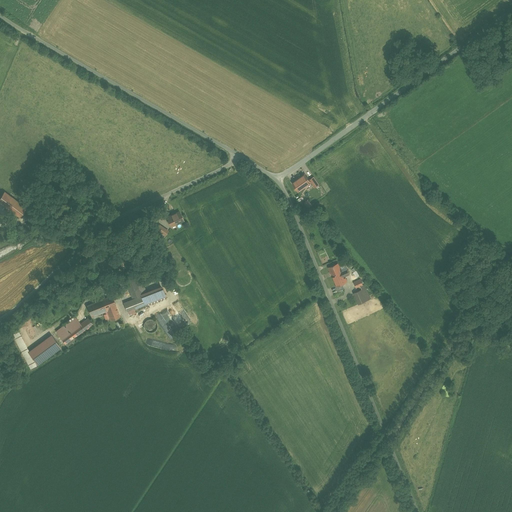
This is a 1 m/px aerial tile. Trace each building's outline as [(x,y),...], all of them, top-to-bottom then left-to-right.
[(311,182),(305,174),(293,183),(299,191),(311,182)] [(319,184),(314,177),(310,179),(313,183),(312,183),(314,187),(319,184)] [(94,189),(99,196),(103,192),(98,186),(94,189)] [(26,208),(5,192),(0,198),(0,203),(19,217),(26,208)] [(307,207),(312,204),(308,198),(303,201),(307,207)] [(180,212),(168,217),(172,226),(175,225),(180,223),(184,221),(180,212)] [(348,269),(341,272),(339,268),(340,268),(338,263),(329,267),(331,272),(332,272),(337,285),(336,286),(338,291),(345,288),(343,284),(347,282),(346,278),(344,279),(343,277),(350,274),(348,269)] [(360,277),(356,271),(354,268),(352,270),(354,272),(353,273),(357,279),(360,277)] [(165,270),(154,274),(156,280),(167,276),(165,270)] [(135,275),(125,278),(132,298),(142,294),(135,275)] [(354,282),(357,289),(361,287),(362,289),(354,293),(359,304),(367,301),(371,299),(364,284),(363,285),(361,279),(354,282)] [(163,288),(141,297),(145,305),(145,306),(166,298),(163,288)] [(112,296),(103,300),(107,311),(111,321),(120,317),(112,296)] [(141,296),(124,303),(128,312),(145,305),(141,297),(141,296)] [(103,300),(87,306),(92,317),(107,311),(103,300)] [(172,332),(179,328),(170,313),(163,317),(172,332)] [(76,317),(57,332),(61,338),(76,327),(81,324),(76,317)] [(81,324),(76,327),(81,333),(93,324),(88,318),(81,324)] [(152,319),(151,319),(149,320),(148,320),(147,321),(146,321),(146,322),(145,323),(145,324),(144,325),(144,326),(144,328),(145,329),(145,330),(146,330),(146,331),(147,332),(148,332),(149,333),(150,333),(151,333),(153,333),(154,332),(155,332),(156,331),(157,330),(157,329),(158,328),(158,327),(158,326),(158,325),(157,324),(157,323),(156,322),(156,321),(155,321),(154,320),(153,320),(152,319)] [(76,327),(61,338),(66,344),(74,338),(81,333),(76,327)] [(36,366),(18,330),(12,333),(31,369),(36,366)]
